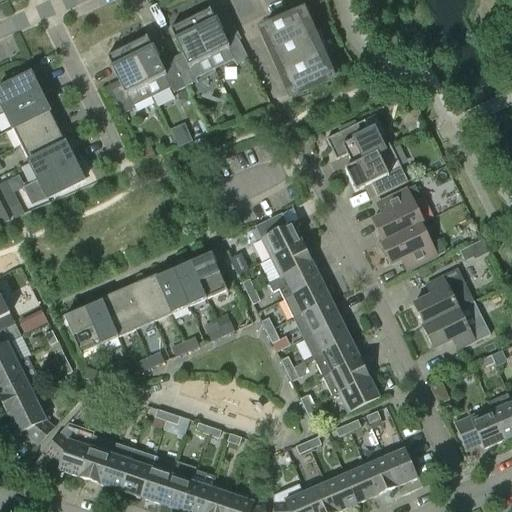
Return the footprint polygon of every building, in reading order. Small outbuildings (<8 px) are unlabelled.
[(189,21),(214,71),(233,61),(236,67),(248,61),(236,38),(225,43),(209,11),(208,11),(208,12),(189,21)] [(271,54),(313,34),(302,11),(260,32),(271,54)] [(214,71),(189,21),(170,31),(170,30),(169,31),(184,60),(173,65),(184,89),(196,83),(195,80),(214,71)] [(323,55),(313,34),(271,54),(282,76),(323,55)] [(145,39),(126,49),(151,99),(170,89),(173,95),(184,89),(173,65),(162,71),(146,38),(145,39)] [(151,99),(126,49),(107,58),(106,58),(120,88),(109,93),(121,116),(133,110),(132,108),(151,99)] [(334,77),(323,55),(282,76),(293,98),(334,77)] [(30,76),(0,90),(0,114),(3,113),(39,95),(30,76)] [(39,95),(3,113),(12,130),(48,112),(39,95)] [(48,112),(12,130),(20,147),(56,129),(48,112)] [(373,143),(373,141),(363,122),(355,126),(353,123),(338,130),(339,133),(325,141),(335,161),(354,152),(373,143)] [(185,123),(171,128),(179,145),(192,139),(185,123)] [(56,129),(20,147),(29,165),(65,147),(56,129)] [(383,136),(373,141),(373,143),(354,152),(359,163),(389,148),(383,136)] [(73,164),(65,147),(29,165),(37,182),(73,164)] [(389,148),(359,163),(344,170),(355,193),(370,185),(400,170),(389,148)] [(83,183),(73,164),(37,182),(47,201),(83,183)] [(407,183),(400,170),(370,185),(376,198),(407,183)] [(0,192),(3,198),(12,194),(7,183),(0,185),(0,192)] [(411,202),(412,203),(420,199),(414,187),(382,202),(388,213),(411,202)] [(18,206),(12,194),(3,198),(9,210),(18,206)] [(411,202),(388,213),(371,222),(377,233),(374,234),(377,243),(378,245),(376,246),(422,224),(412,203),(411,202)] [(291,224),(263,238),(260,240),(270,260),(301,244),(291,224)] [(422,224),(376,246),(377,248),(383,256),(385,255),(390,266),(407,258),(412,269),(444,253),(438,241),(429,245),(420,226),(422,224)] [(311,264),(301,244),(270,260),(279,280),(283,278),(311,264)] [(190,264),(206,301),(225,293),(226,293),(210,255),(190,264)] [(231,265),(237,276),(244,273),(239,262),(231,265)] [(206,301),(190,264),(172,272),(188,309),(206,301)] [(283,278),(279,280),(267,286),(272,294),(278,291),(283,301),(320,283),(311,264),(283,278)] [(431,283),(437,293),(412,306),(423,327),(421,328),(421,329),(458,311),(473,303),(457,270),(431,283)] [(172,272),(154,280),(170,316),(188,309),(172,272)] [(170,316),(154,280),(137,287),(153,324),(170,316)] [(246,295),(254,292),(248,281),(241,285),(246,295)] [(330,302),(320,283),(283,301),(293,321),(302,316),(330,302)] [(153,324),(137,287),(119,295),(135,332),(153,324)] [(259,303),(254,292),(246,295),(252,306),(259,303)] [(119,295),(101,302),(117,339),(135,332),(119,295)] [(1,319),(9,316),(0,298),(0,333),(6,330),(1,319)] [(101,302),(84,310),(100,347),(117,339),(101,302)] [(340,322),(330,302),(302,316),(293,321),(302,340),(311,336),(340,322)] [(473,303),(458,311),(421,329),(432,351),(451,342),(456,353),(489,336),(479,315),(473,303)] [(100,347),(84,310),(63,319),(80,357),(81,356),(81,355),(100,347)] [(14,326),(9,316),(1,319),(6,330),(14,326)] [(265,334),(273,330),(267,320),(260,323),(265,334)] [(349,341),(340,322),(311,336),(321,355),(349,341)] [(230,324),(218,329),(222,338),(234,333),(230,324)] [(222,338),(218,329),(206,334),(210,344),(222,338)] [(278,341),(273,330),(265,334),(271,345),(278,341)] [(44,336),(49,347),(56,344),(51,333),(44,336)] [(194,339),(183,345),(187,354),(198,349),(194,339)] [(321,355),(321,356),(312,360),(321,379),(327,376),(359,360),(349,341),(321,355)] [(9,342),(6,344),(0,346),(0,371),(16,364),(19,363),(9,342)] [(187,354),(183,345),(171,350),(175,359),(187,354)] [(59,366),(66,363),(61,352),(53,356),(59,366)] [(502,352),(501,353),(490,358),(493,365),(494,368),(503,364),(505,360),(502,352)] [(159,355),(147,360),(152,369),(163,364),(159,355)] [(482,370),(493,365),(490,358),(479,362),(482,370)] [(27,359),(19,363),(16,364),(0,371),(0,395),(25,383),(28,381),(36,377),(27,359)] [(285,373),(292,369),(287,359),(279,362),(285,373)] [(152,369),(147,360),(136,365),(140,374),(152,369)] [(359,360),(327,376),(337,395),(368,380),(359,360)] [(71,374),(66,363),(59,366),(64,377),(71,374)] [(298,380),(292,369),(285,373),(290,384),(298,380)] [(96,384),(99,374),(87,370),(84,380),(96,384)] [(116,385),(128,379),(124,370),(112,375),(116,385)] [(378,400),(368,380),(337,395),(347,415),(378,400)] [(25,383),(0,395),(0,403),(7,417),(38,401),(28,381),(25,383)] [(430,391),(436,404),(445,400),(439,387),(430,391)] [(304,412),(311,408),(306,397),(299,401),(304,412)] [(124,409),(127,402),(115,398),(113,406),(124,409)] [(48,421),(38,401),(7,417),(17,437),(22,434),(37,448),(53,430),(45,422),(48,421)] [(509,405),(490,413),(503,442),(511,438),(511,408),(509,401),(508,402),(509,405)] [(138,405),(127,402),(124,409),(136,413),(138,405)] [(317,419),(311,408),(304,412),(309,422),(317,419)] [(503,442),(490,413),(489,410),(453,425),(465,452),(480,445),(482,451),(503,442)] [(165,423),(168,415),(156,411),(154,419),(165,423)] [(376,413),(365,418),(368,426),(379,421),(376,413)] [(179,419),(168,415),(165,423),(177,427),(179,419)] [(345,427),(349,434),(360,429),(356,422),(345,427)] [(78,479),(92,438),(93,434),(67,425),(43,453),(59,466),(57,472),(78,479)] [(206,437),(209,429),(197,425),(195,433),(206,437)] [(349,434),(345,427),(334,431),(337,439),(349,434)] [(209,429),(206,437),(217,440),(220,433),(209,429)] [(226,443),(238,447),(241,439),(229,436),(226,443)] [(113,444),(92,438),(78,479),(99,486),(113,444)] [(317,439),(306,444),(309,451),(320,446),(317,439)] [(122,448),(113,444),(99,486),(119,493),(129,463),(133,451),(122,448)] [(309,451),(306,444),(295,449),(298,456),(309,451)] [(382,456),(396,489),(416,480),(402,448),(382,456)] [(133,451),(119,493),(140,500),(154,458),(133,451)] [(382,456),(362,465),(376,497),(396,489),(382,456)] [(154,458),(140,500),(160,506),(174,465),(154,458)] [(175,463),(174,465),(160,506),(176,511),(181,511),(191,483),(195,470),(175,463)] [(362,465),(342,474),(344,477),(356,506),(376,497),(362,465)] [(342,511),(356,506),(344,477),(324,485),(335,511),(342,511)] [(335,511),(324,485),(322,482),(300,492),(302,495),(304,494),(311,511),(335,511)] [(203,511),(211,490),(191,483),(181,511),(203,511)] [(311,511),(304,494),(302,495),(300,492),(298,486),(272,498),(272,511),(311,511)] [(212,487),(211,490),(203,511),(226,511),(233,494),(212,487)] [(254,501),(233,494),(226,511),(264,511),(264,504),(253,504),(254,501)]
